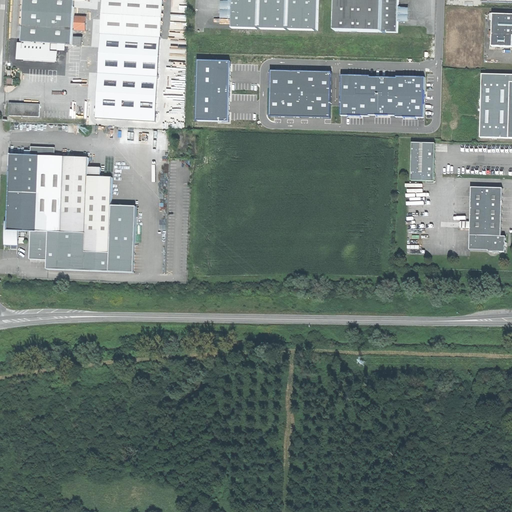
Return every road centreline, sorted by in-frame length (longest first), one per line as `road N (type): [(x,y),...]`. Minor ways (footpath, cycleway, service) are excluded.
road 1 (secondary): [(1,322),(447,321)]
road 2 (unknown): [(151,277),(144,175),(133,153),(0,134)]
road 3 (unknown): [(340,65),(437,66),(426,126),(341,126)]
road 4 (unknown): [(341,126),(264,117),(269,63),(340,65)]
